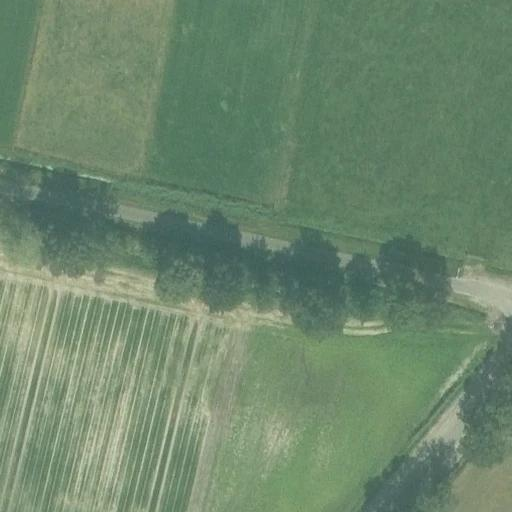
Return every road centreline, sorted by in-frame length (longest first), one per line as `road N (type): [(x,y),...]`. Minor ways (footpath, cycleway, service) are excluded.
road 1 (unclassified): [(511,298),(0,186)]
road 2 (tertiary): [(393,511),(511,369)]
